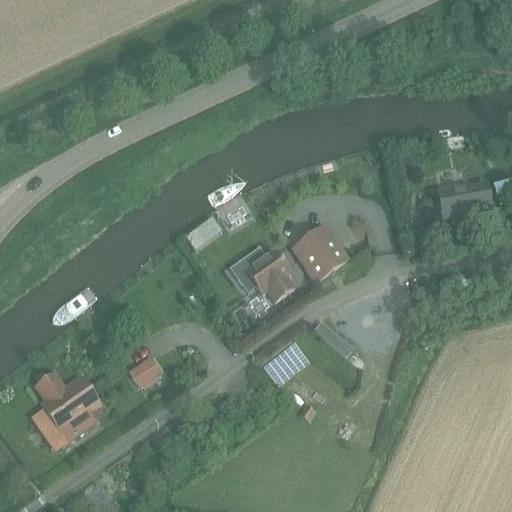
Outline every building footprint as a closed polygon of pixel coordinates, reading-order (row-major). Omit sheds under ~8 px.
[(407,181),(422,175),(415,156),(400,162),(407,181)] [(485,188),(439,197),(444,224),(452,222),(454,235),(493,228),(485,188)] [(235,221),(208,236),(214,248),(258,224),(248,206),(232,214),(235,221)] [(292,254),(315,287),(348,264),(325,231),(292,254)] [(433,242),(431,234),(419,236),(420,244),(433,242)] [(360,248),(349,253),(361,275),(372,269),(360,248)] [(274,255),(246,276),(262,299),(267,296),(274,307),(294,293),(287,282),(291,279),(274,255)] [(160,377),(149,362),(129,376),(139,391),(160,377)] [(44,405),(41,407),(67,446),(95,427),(89,418),(100,410),(79,380),(65,390),(54,375),(33,391),(44,405)] [(305,410),(299,419),(310,426),(316,416),(305,410)]
